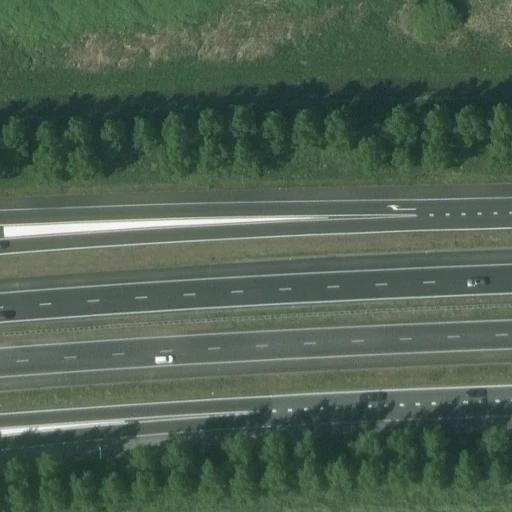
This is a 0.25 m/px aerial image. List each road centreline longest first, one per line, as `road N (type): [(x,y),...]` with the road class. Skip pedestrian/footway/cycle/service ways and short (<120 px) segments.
road 1 (motorway): [(0,364),(511,336)]
road 2 (motorway): [(511,281),(0,307)]
road 3 (motorway): [(415,217),(0,249)]
road 4 (motorway): [(415,217),(0,220)]
road 5 (motorway): [(0,442),(259,403)]
road 6 (motorway): [(0,423),(259,403)]
road 7 (motorway): [(259,403),(511,393)]
